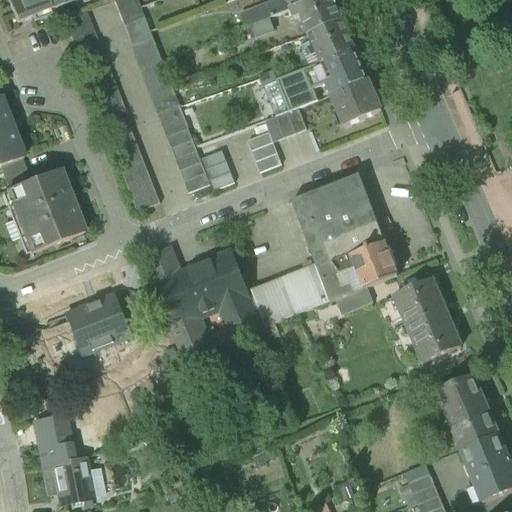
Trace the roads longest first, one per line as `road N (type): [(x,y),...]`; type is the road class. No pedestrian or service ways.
road 1 (unclassified): [(441,130),(135,246)]
road 2 (unclassified): [(135,246),(87,118),(0,40)]
road 3 (secondary): [(441,130),(511,295)]
road 4 (unclassified): [(135,246),(0,292)]
road 5 (secondary): [(383,0),(441,130)]
